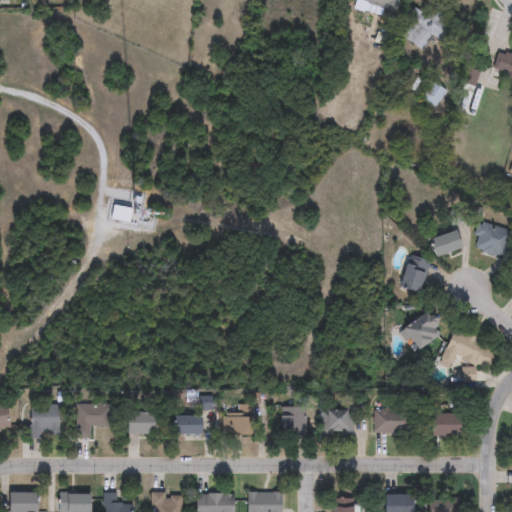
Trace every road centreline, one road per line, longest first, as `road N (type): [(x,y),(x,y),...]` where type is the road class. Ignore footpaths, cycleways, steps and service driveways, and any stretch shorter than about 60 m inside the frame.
road 1 (residential): [(0,469),(48,461),(480,461)]
road 2 (residential): [(511,386),(480,461),(482,511)]
